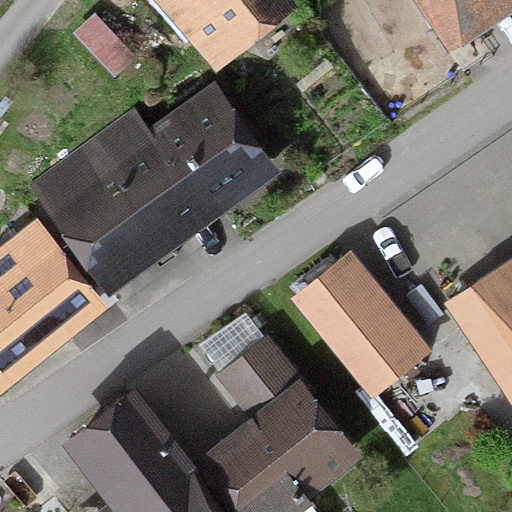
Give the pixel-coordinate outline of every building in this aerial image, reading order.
[(160,0),(210,56),(279,0),(160,0)] [(418,0),(435,26),(474,0),(418,0)] [(215,104),(131,165),(105,131),(33,184),(97,273),(255,161),(215,104)] [(0,365),(93,291),(55,244),(6,285),(0,277),(0,365)] [(349,266),(302,304),(366,382),(413,344),(349,266)] [(511,286),(491,300),(479,282),(451,302),(511,392),(511,286)] [(300,394),(307,387),(270,341),(225,377),(262,420),(203,467),(239,511),(278,511),(303,492),(294,480),(339,443),(300,394)] [(223,511),(134,396),(78,439),(134,511),(223,511)]
